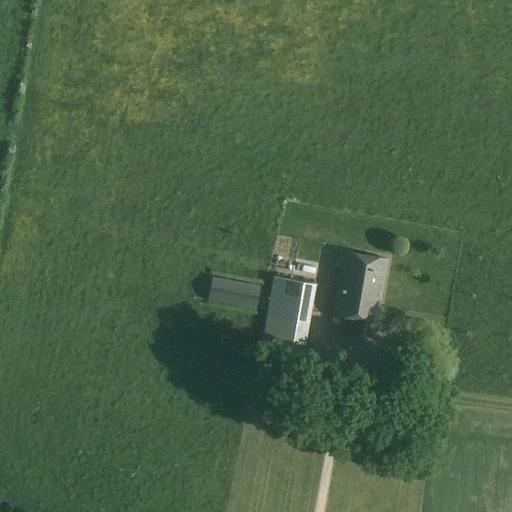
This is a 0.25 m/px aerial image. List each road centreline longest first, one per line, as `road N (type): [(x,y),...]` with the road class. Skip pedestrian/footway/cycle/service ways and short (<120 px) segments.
road 1 (track): [(342,378),(511,405)]
road 2 (unclassified): [(342,378),(319,511)]
